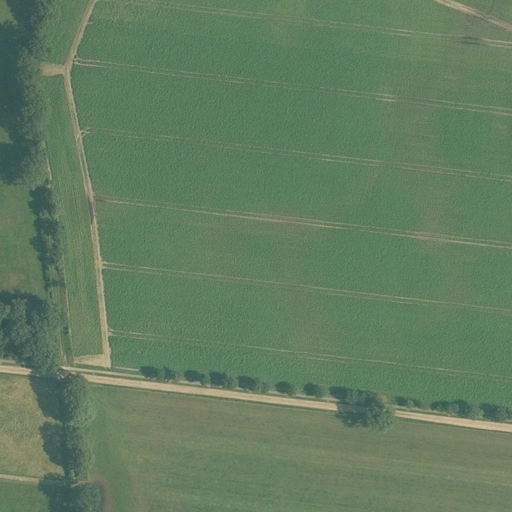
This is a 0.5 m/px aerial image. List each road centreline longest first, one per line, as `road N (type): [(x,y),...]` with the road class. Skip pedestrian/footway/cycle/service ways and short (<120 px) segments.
road 1 (track): [(511,428),(65,375)]
road 2 (track): [(42,0),(19,69),(47,201),(65,375)]
road 3 (track): [(65,375),(77,511)]
